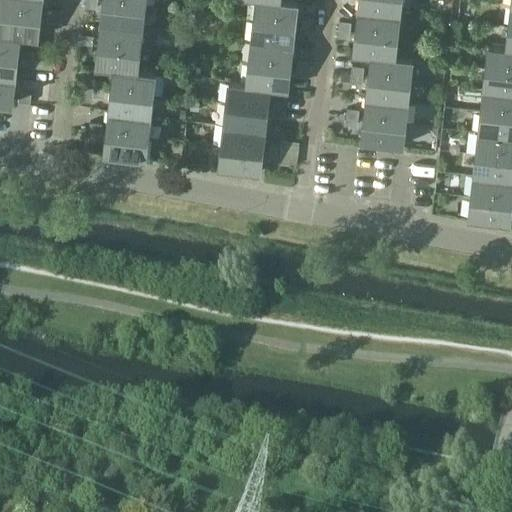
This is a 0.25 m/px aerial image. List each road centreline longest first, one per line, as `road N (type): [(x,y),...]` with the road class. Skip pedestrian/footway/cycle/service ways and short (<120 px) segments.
road 1 (residential): [(304,214),(58,167)]
road 2 (residential): [(304,214),(334,0)]
road 3 (residential): [(511,247),(304,214)]
road 4 (residential): [(58,167),(79,0)]
